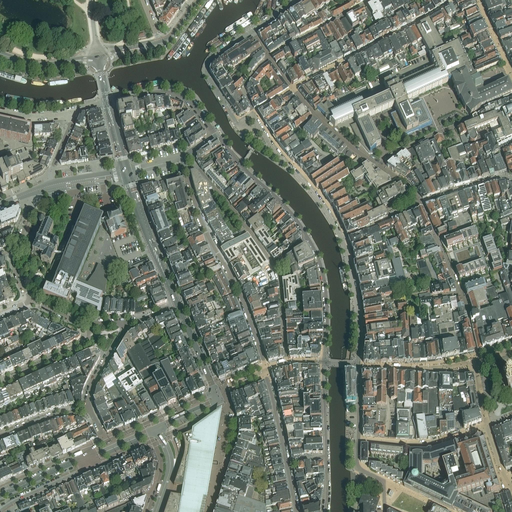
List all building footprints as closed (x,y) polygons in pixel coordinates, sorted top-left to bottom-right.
[(154,8),(155,12),(160,11),(164,9),(164,8),(162,3),(163,2),(164,2),(164,0),(162,0),(163,0),(152,4),(154,8)] [(167,0),(181,9),(185,3),(179,0),(167,0)] [(310,0),(308,1),(315,12),(316,12),(320,9),(314,0),(310,0)] [(325,6),(321,0),(314,0),(320,9),(323,7),(325,6)] [(327,0),(321,0),(325,6),(330,13),(332,18),(337,16),(335,12),(331,6),(328,8),(326,5),(330,3),(327,0)] [(358,0),(350,0),(347,2),(348,4),(350,9),(351,9),(360,3),(358,0)] [(383,14),(384,18),(389,16),(394,13),(387,0),(380,0),(377,2),(383,13),(383,14)] [(395,11),(398,9),(393,0),(389,0),(390,0),(395,11)] [(393,0),(398,9),(403,6),(402,3),(401,1),(397,3),(395,0),(393,0)] [(409,8),(414,5),(413,4),(413,5),(410,0),(404,0),(405,2),(402,3),(403,6),(406,11),(410,9),(409,8)] [(428,0),(422,0),(424,3),(420,6),(424,15),(434,9),(428,0)] [(436,0),(430,0),(430,1),(435,9),(439,6),(436,0)] [(464,0),(456,5),(458,9),(468,4),(466,0),(464,0)] [(482,0),(484,4),(493,0),(504,0),(505,1),(502,3),(504,7),(506,11),(511,9),(509,0),(482,0)] [(504,7),(502,3),(505,1),(504,0),(493,0),(484,4),(486,9),(487,13),(504,7)] [(315,12),(308,1),(299,7),(306,18),(310,16),(315,12)] [(371,3),(372,5),(380,20),(384,18),(383,14),(383,13),(377,2),(376,1),(371,3)] [(461,14),(473,9),(476,8),(473,2),(468,4),(458,9),(460,11),(461,14)] [(344,12),(350,9),(348,4),(335,12),(337,16),(344,12)] [(415,6),(420,18),(424,15),(420,6),(419,4),(415,6)] [(375,22),(380,20),(372,5),(367,7),(373,18),(375,22)] [(414,5),(409,8),(410,9),(411,12),(415,20),(420,18),(415,6),(414,5)] [(452,7),(457,16),(461,14),(460,11),(458,9),(456,5),(452,7)] [(165,13),(164,15),(172,21),(174,18),(178,13),(179,12),(171,6),(165,13)] [(325,10),(322,12),(327,21),(332,18),(330,13),(325,6),(323,7),(325,10)] [(447,8),(452,18),(457,16),(452,7),(452,6),(447,8)] [(306,18),(299,7),(292,12),(300,23),(303,20),(306,18)] [(368,20),(373,18),(367,7),(362,10),(367,18),(368,20)] [(489,18),(506,11),(504,7),(487,13),(489,18)] [(452,18),(447,8),(443,10),(443,11),(447,18),(449,17),(450,19),(452,18)] [(461,14),(457,16),(452,18),(450,19),(454,26),(458,24),(456,20),(463,17),(463,16),(465,15),(466,19),(476,15),(478,14),(476,8),(473,9),(461,14)] [(164,9),(160,11),(155,12),(157,17),(159,22),(164,15),(165,13),(164,9)] [(366,18),(367,18),(362,10),(357,13),(363,23),(366,21),(364,18),(365,17),(366,18)] [(493,26),(495,25),(504,22),(511,19),(511,14),(510,10),(490,18),(493,26)] [(411,22),(415,20),(411,12),(409,13),(407,11),(406,12),(411,22)] [(447,18),(443,11),(439,14),(443,22),(447,28),(450,27),(448,24),(447,24),(446,24),(450,22),(447,18)] [(301,26),(303,29),(300,23),(292,12),(288,15),(294,26),(295,27),(296,27),(297,29),(301,26)] [(311,18),(307,21),(313,29),(322,24),(315,12),(310,16),(311,18)] [(316,12),(315,12),(322,24),(323,23),(327,21),(322,12),(318,14),(316,12)] [(406,12),(401,14),(406,25),(411,22),(406,12)] [(357,13),(352,15),(356,22),(359,21),(361,24),(363,23),(357,13)] [(394,13),(389,16),(396,30),(401,28),(396,16),(394,13)] [(401,28),(406,25),(401,14),(396,16),(401,28)] [(443,22),(439,14),(434,17),(441,31),(444,29),(441,23),(443,22)] [(463,27),(481,19),(479,14),(476,15),(466,19),(465,20),(466,20),(458,24),(454,26),(450,27),(447,28),(443,30),(446,35),(463,27)] [(172,21),(164,15),(159,22),(163,25),(163,26),(162,27),(163,27),(163,28),(163,29),(164,29),(165,29),(166,29),(166,28),(167,28),(172,21)] [(294,26),(288,15),(282,18),(289,29),(294,26)] [(359,26),(356,22),(352,15),(346,18),(346,19),(353,30),(359,26)] [(396,30),(389,16),(384,18),(386,22),(391,32),(396,30)] [(441,31),(434,17),(433,17),(428,20),(433,28),(435,26),(437,29),(436,29),(438,32),(441,31)] [(290,32),(289,29),(282,18),(278,21),(280,26),(285,35),(290,32)] [(353,30),(346,19),(340,22),(347,35),(353,31),(353,30)] [(481,19),(463,27),(465,32),(470,29),(481,24),(483,23),(481,19)] [(313,29),(307,21),(305,22),(303,20),(300,23),(303,29),(298,31),(300,35),(313,29)] [(429,56),(434,68),(404,81),(402,77),(401,76),(400,76),(399,76),(398,76),(383,83),(386,89),(389,96),(372,103),(363,107),(361,101),(336,112),(333,109),(327,104),(323,108),(321,106),(317,109),(316,109),(322,115),(325,117),(325,118),(330,123),(335,127),(337,126),(354,118),(357,124),(351,126),(350,126),(352,128),(355,135),(358,140),(360,143),(361,144),(363,148),(365,151),(368,153),(368,154),(369,154),(370,155),(371,154),(372,154),(373,153),(374,153),(374,152),(374,151),(374,150),(374,149),(376,148),(376,147),(380,145),(370,121),(368,119),(377,115),(383,112),(388,110),(394,107),(395,109),(397,113),(390,116),(400,137),(400,138),(431,124),(431,123),(421,102),(408,108),(407,104),(406,102),(451,81),(454,87),(453,88),(454,90),(456,94),(457,97),(458,100),(460,100),(464,110),(465,110),(470,116),(480,107),(502,98),(503,99),(510,95),(510,94),(511,93),(511,89),(508,80),(496,85),(484,91),(483,91),(481,88),(482,88),(483,87),(482,86),(481,87),(480,86),(482,86),(482,85),(481,84),(480,85),(479,84),(481,83),(480,82),(480,81),(478,82),(478,81),(480,80),(479,79),(478,77),(477,78),(477,77),(476,77),(475,74),(473,75),(473,74),(470,70),(475,68),(473,64),(472,61),(470,62),(468,57),(469,56),(467,56),(467,57),(465,58),(458,42),(444,49),(433,28),(428,20),(415,28),(422,42),(425,47),(421,49),(422,51),(418,54),(419,57),(428,53),(429,55),(429,56)] [(504,22),(495,25),(496,25),(494,26),(497,34),(507,31),(506,29),(511,26),(511,20),(504,23),(504,22)] [(347,37),(339,23),(338,21),(333,24),(342,40),(347,37)] [(286,36),(285,35),(280,26),(279,26),(277,22),(268,28),(275,37),(280,34),(282,38),(286,36)] [(386,35),(391,32),(386,22),(373,29),(379,39),(383,37),(382,36),(386,35)] [(333,24),(327,27),(332,37),(336,43),(342,40),(333,24)] [(368,31),(374,41),(379,39),(373,29),(371,24),(366,27),(368,31)] [(481,25),(481,24),(470,29),(470,30),(469,31),(473,40),(485,35),(487,34),(483,24),(481,25)] [(289,29),(290,32),(294,39),(295,38),(299,36),(294,26),(289,29)] [(500,41),(511,36),(511,26),(506,29),(507,31),(497,34),(500,41)] [(422,42),(415,28),(415,27),(410,30),(418,44),(422,42)] [(274,43),(278,41),(281,39),(277,42),(274,37),(275,37),(268,28),(263,31),(267,37),(269,40),(271,39),(274,43)] [(326,28),(321,31),(326,40),(331,37),(326,28)] [(363,34),(360,29),(354,32),(355,34),(356,34),(357,37),(357,38),(362,48),(369,44),(363,34)] [(404,33),(412,48),(414,47),(414,46),(417,44),(410,30),(404,33)] [(257,35),(261,40),(267,37),(263,31),(257,35)] [(314,35),(315,35),(309,39),(315,50),(321,47),(324,53),(330,50),(320,31),(314,35)] [(370,44),(374,41),(368,31),(363,34),(369,44),(370,44)] [(285,35),(286,36),(289,41),(294,39),(290,32),(285,35)] [(417,54),(414,47),(412,48),(404,33),(400,35),(407,47),(408,47),(409,50),(409,51),(411,56),(417,54)] [(357,51),(362,48),(357,38),(357,37),(356,34),(355,34),(353,36),(354,38),(351,40),(357,51)] [(491,42),(491,41),(487,34),(485,35),(473,40),(471,41),(462,45),(464,50),(463,51),(465,54),(466,53),(467,56),(469,56),(478,52),(479,51),(478,49),(479,49),(479,48),(481,47),(481,46),(485,44),(486,46),(491,43),(491,42)] [(407,47),(400,35),(399,35),(395,37),(404,56),(406,55),(404,49),(407,47)] [(468,35),(463,38),(460,39),(462,45),(471,41),(468,35)] [(281,39),(284,45),(289,41),(286,36),(282,38),(281,39)] [(349,52),(350,54),(355,52),(350,42),(348,40),(347,37),(342,40),(344,39),(345,41),(343,42),(349,52)] [(404,56),(395,37),(391,39),(387,41),(395,58),(397,56),(400,62),(406,59),(404,56)] [(255,54),(261,50),(252,38),(246,42),(255,54)] [(281,39),(278,41),(274,43),(274,44),(272,45),(273,45),(267,49),(270,53),(284,45),(281,39)] [(315,50),(309,39),(302,42),(305,47),(304,47),(308,53),(308,54),(315,50)] [(507,56),(511,54),(511,40),(511,39),(501,43),(507,56)] [(255,54),(246,42),(238,47),(238,48),(235,49),(243,62),(250,57),(255,54)] [(296,46),(297,49),(301,55),(302,57),(305,55),(308,53),(304,47),(305,47),(302,42),(296,46)] [(337,45),(344,57),(344,58),(349,55),(348,52),(349,52),(343,42),(337,45)] [(393,56),(386,42),(381,45),(387,57),(389,56),(390,58),(393,56)] [(331,50),(337,61),(338,60),(343,58),(335,43),(329,46),(331,50)] [(478,49),(479,51),(491,47),(493,46),(491,43),(486,46),(485,44),(481,46),(481,47),(479,48),(479,49),(478,49)] [(295,45),(291,47),(291,48),(289,49),(294,58),(301,55),(297,49),(295,45)] [(387,57),(381,45),(377,47),(379,50),(383,58),(384,61),(386,60),(388,61),(387,57)] [(491,47),(479,51),(478,52),(479,53),(480,55),(481,55),(482,56),(483,56),(485,55),(493,52),(495,51),(493,46),(491,47)] [(379,50),(377,47),(373,49),(378,62),(382,60),(383,63),(384,66),(386,72),(393,69),(392,67),(390,63),(389,60),(388,61),(386,60),(384,61),(383,58),(379,50)] [(232,51),(224,57),(233,69),(243,62),(235,49),(233,51),(232,51)] [(292,57),(287,49),(282,52),(286,60),(292,57)] [(378,62),(373,49),(369,52),(376,68),(377,68),(380,73),(380,75),(386,72),(384,66),(380,67),(379,64),(378,62)] [(250,57),(252,60),(254,59),(262,53),(263,53),(261,50),(255,54),(250,57)] [(312,60),(318,71),(328,65),(337,61),(331,50),(330,50),(324,53),(312,60)] [(364,54),(372,72),(377,70),(376,68),(369,52),(364,54)] [(473,64),(475,68),(498,58),(496,52),(495,52),(493,53),(493,52),(485,55),(483,56),(482,56),(481,55),(480,55),(479,53),(478,52),(469,56),(474,54),(477,63),(473,64)] [(265,56),(262,53),(254,59),(259,64),(264,58),(265,56)] [(284,58),(281,53),(272,58),(276,63),(281,60),(282,62),(285,60),(284,58)] [(359,56),(365,69),(368,67),(368,68),(370,73),(372,72),(364,54),(359,56)] [(303,59),(310,70),(311,72),(312,74),(317,72),(311,61),(309,62),(306,58),(305,55),(302,57),(303,59)] [(353,60),(358,70),(364,67),(365,69),(359,56),(353,60)] [(234,70),(233,69),(224,57),(219,61),(223,67),(226,70),(227,69),(228,71),(231,71),(234,70)] [(498,58),(475,68),(470,70),(473,74),(475,73),(476,73),(501,62),(499,58),(496,59),(499,58),(498,58)] [(259,64),(254,59),(252,60),(253,62),(248,69),(251,72),(257,65),(259,64)] [(311,72),(310,70),(303,59),(298,62),(300,65),(299,66),(305,78),(312,74),(311,72)] [(358,70),(353,60),(347,63),(354,78),(360,75),(358,70)] [(226,70),(223,67),(219,61),(211,67),(210,71),(212,75),(221,68),(220,67),(222,65),(225,70),(226,70)] [(279,67),(279,68),(285,65),(287,68),(288,67),(290,71),(292,70),(289,65),(287,61),(283,63),(282,62),(278,66),(279,67)] [(269,62),(260,69),(251,79),(257,84),(253,87),(255,91),(257,94),(260,99),(264,96),(267,101),(282,92),(288,88),(281,78),(277,72),(269,62)] [(354,78),(347,63),(337,69),(344,83),(354,78)] [(292,70),(297,82),(301,80),(305,78),(299,66),(294,68),(292,64),(289,65),(292,70)] [(214,80),(224,73),(221,68),(212,75),(214,80)] [(224,73),(214,80),(218,85),(228,78),(236,72),(234,70),(231,71),(228,71),(230,73),(226,76),(224,73)] [(292,70),(290,71),(291,72),(286,74),(291,84),(292,84),(293,85),(297,82),(292,70)] [(335,70),(331,73),(337,82),(338,84),(340,83),(341,84),(343,83),(342,81),(341,81),(335,70)] [(0,71),(0,77),(26,85),(28,80),(0,71)] [(337,82),(331,73),(326,75),(332,85),(337,82)] [(334,89),(332,85),(326,75),(322,77),(331,92),(334,90),(334,89)] [(332,96),(331,92),(322,77),(318,79),(330,101),(335,99),(333,96),(332,96)] [(233,85),(228,78),(218,85),(222,93),(232,86),(233,85)] [(313,82),(317,91),(318,92),(319,92),(320,94),(324,93),(326,97),(323,99),(326,103),(330,101),(318,79),(318,80),(317,79),(313,82)] [(157,80),(126,85),(127,91),(158,85),(157,80)] [(242,85),(243,84),(239,80),(233,85),(232,86),(236,92),(238,90),(239,88),(242,85)] [(309,84),(313,92),(314,92),(317,91),(313,82),(309,84)] [(313,92),(309,84),(304,86),(309,94),(313,92)] [(236,92),(232,86),(222,93),(226,99),(231,106),(233,109),(238,104),(244,100),(238,90),(236,92)] [(315,94),(314,92),(313,92),(309,94),(304,86),(298,90),(305,100),(308,103),(314,98),(316,97),(315,94)] [(250,99),(257,94),(255,91),(248,95),(250,99)] [(289,102),(295,98),(291,93),(286,96),(289,101),(289,102)] [(6,94),(5,100),(34,106),(35,100),(6,94)] [(257,94),(250,99),(252,104),(260,99),(257,94)] [(316,97),(314,98),(308,103),(312,107),(320,101),(316,97)] [(153,100),(155,113),(156,114),(161,113),(161,114),(164,113),(165,113),(162,99),(157,100),(153,100)] [(176,128),(175,123),(175,121),(173,121),(170,122),(167,111),(171,111),(170,106),(169,100),(162,99),(165,113),(164,113),(166,119),(166,122),(167,126),(168,131),(175,129),(174,126),(175,125),(176,129),(176,128)] [(263,103),(260,99),(252,104),(254,109),(263,103)] [(281,109),(283,111),(285,110),(289,115),(301,106),(296,99),(289,104),(282,109),(281,109)] [(321,106),(326,103),(323,99),(320,101),(312,107),(315,111),(316,109),(317,109),(321,106)] [(146,112),(147,116),(156,114),(155,113),(152,100),(144,102),(146,112)] [(169,100),(170,106),(171,111),(174,110),(174,109),(177,110),(176,110),(181,112),(183,104),(179,103),(169,100)] [(250,111),(244,100),(238,104),(245,114),(250,111)] [(275,113),(281,109),(282,109),(281,107),(277,101),(270,105),(275,113)] [(507,101),(500,103),(503,109),(506,108),(509,107),(507,101)] [(140,117),(139,115),(144,114),(145,119),(147,121),(148,120),(147,116),(146,112),(145,112),(143,102),(137,103),(139,117),(140,117)] [(125,136),(134,133),(131,119),(139,117),(137,103),(118,107),(118,110),(119,118),(121,118),(121,121),(124,134),(125,134),(125,136)] [(503,109),(500,103),(492,106),(495,112),(503,109)] [(245,114),(238,104),(233,109),(239,117),(245,114)] [(263,120),(275,113),(270,105),(258,113),(263,120)] [(291,123),(292,123),(306,114),(304,112),(305,111),(301,106),(289,115),(289,116),(287,118),(291,123)] [(495,114),(495,112),(492,106),(483,110),(479,113),(482,119),(483,118),(484,119),(495,114)] [(511,115),(511,106),(506,109),(506,108),(503,109),(495,112),(495,114),(496,117),(501,115),(503,119),(510,116),(511,115)] [(284,112),(283,111),(281,109),(275,113),(263,120),(265,124),(284,112)] [(285,110),(283,111),(284,112),(265,124),(269,130),(286,119),(287,118),(289,116),(289,115),(285,110)] [(87,114),(87,115),(86,118),(87,118),(88,119),(87,119),(87,120),(102,116),(101,116),(100,111),(87,114)] [(175,121),(175,123),(184,116),(182,113),(175,118),(176,120),(175,121)] [(184,116),(175,123),(176,128),(178,128),(183,125),(184,127),(195,120),(195,119),(194,119),(191,115),(188,113),(184,116)] [(304,122),(311,118),(307,113),(306,114),(292,123),(296,128),(298,127),(301,132),(303,131),(309,125),(307,123),(305,124),(304,122)] [(75,127),(85,131),(81,129),(82,128),(84,128),(86,118),(87,115),(87,114),(80,115),(75,127)] [(491,124),(498,121),(502,130),(492,134),(493,138),(494,141),(495,143),(496,144),(496,145),(497,146),(498,147),(511,140),(511,138),(511,132),(509,125),(508,124),(507,121),(506,120),(504,121),(503,119),(501,115),(496,117),(495,114),(484,119),(483,118),(482,119),(473,122),(463,126),(466,134),(469,140),(470,141),(470,142),(471,142),(472,142),(473,142),(474,142),(475,142),(475,141),(476,140),(476,139),(476,138),(473,131),(476,129),(491,124)] [(102,116),(87,120),(89,125),(103,122),(102,116)] [(290,124),(286,119),(269,130),(273,136),(275,134),(289,125),(290,124)] [(186,132),(186,133),(189,131),(199,125),(195,120),(184,127),(183,125),(178,128),(179,130),(181,129),(185,130),(186,129),(188,131),(186,132)] [(314,120),(309,125),(303,131),(310,139),(312,138),(314,140),(317,136),(324,129),(322,127),(314,120)] [(0,136),(28,143),(29,140),(29,141),(30,137),(29,137),(30,134),(31,129),(0,121),(0,136)] [(104,125),(103,122),(89,125),(90,128),(90,131),(104,127),(104,125)] [(162,134),(162,135),(165,146),(172,145),(169,133),(168,131),(167,126),(166,122),(163,123),(164,127),(165,131),(166,131),(167,133),(162,134)] [(165,146),(162,135),(157,136),(155,125),(154,125),(152,125),(158,148),(165,146)] [(192,135),(193,137),(196,135),(202,131),(202,130),(199,125),(189,131),(192,135)] [(293,130),(289,125),(275,134),(275,135),(273,136),(276,141),(278,140),(290,132),(293,130)] [(466,134),(463,126),(457,129),(460,136),(464,135),(466,134)] [(50,127),(50,137),(50,140),(53,140),(53,139),(54,139),(58,129),(57,127),(50,127)] [(83,133),(85,131),(75,127),(74,131),(85,136),(86,134),(83,133)] [(104,127),(90,131),(92,139),(106,135),(104,127)] [(34,134),(34,137),(34,138),(41,137),(42,141),(43,141),(42,128),(34,128),(34,129),(34,134)] [(317,136),(323,142),(330,134),(324,129),(317,136)] [(169,133),(172,145),(180,143),(177,131),(169,133)] [(192,135),(189,131),(186,133),(183,135),(186,140),(190,138),(189,137),(192,135)] [(203,132),(202,131),(196,135),(200,140),(206,136),(203,132)] [(150,132),(147,133),(151,148),(151,150),(157,148),(154,137),(151,138),(150,132)] [(294,138),(290,132),(278,140),(276,141),(280,147),(294,138)] [(136,133),(134,133),(125,136),(124,136),(126,140),(125,140),(127,145),(139,142),(136,133)] [(326,146),(334,138),(330,134),(323,142),(322,143),(326,146)] [(108,142),(106,135),(92,139),(87,140),(85,141),(86,143),(93,141),(95,146),(96,146),(108,142)] [(193,137),(190,139),(194,145),(194,144),(200,140),(196,135),(193,137)] [(434,137),(434,139),(436,144),(444,142),(441,135),(434,137)] [(78,144),(81,145),(82,143),(79,142),(80,139),(72,136),(70,140),(78,144)] [(483,137),(485,142),(490,155),(492,158),(493,158),(493,156),(498,154),(495,147),(491,136),(485,138),(485,136),(483,137)] [(280,147),(285,153),(298,144),(294,138),(280,147)] [(338,141),(334,138),(326,146),(331,150),(338,141)] [(417,156),(418,157),(421,165),(422,165),(423,168),(424,167),(425,170),(424,170),(426,174),(421,177),(431,196),(435,194),(442,192),(437,181),(439,180),(437,175),(441,174),(437,165),(444,162),(436,144),(434,139),(427,142),(426,141),(425,141),(418,145),(419,146),(413,149),(408,152),(411,159),(417,156)] [(77,147),(78,144),(70,140),(67,146),(77,149),(78,148),(77,147)] [(148,140),(139,142),(127,145),(130,155),(141,152),(141,149),(144,147),(144,146),(149,144),(148,140)] [(79,147),(77,149),(77,152),(79,163),(88,162),(86,143),(85,141),(83,143),(84,150),(82,151),(82,148),(79,147)] [(208,146),(212,151),(219,146),(216,141),(208,146)] [(342,145),(338,141),(331,150),(335,153),(342,145)] [(97,148),(96,149),(97,154),(111,150),(109,145),(108,142),(96,146),(97,148)] [(486,157),(490,155),(485,142),(479,145),(470,149),(476,165),(481,179),(489,177),(481,156),(479,151),(483,150),(486,157)] [(294,162),(297,160),(312,151),(307,143),(300,148),(290,156),(294,162)] [(300,148),(298,144),(285,153),(288,157),(290,156),(300,148)] [(466,154),(471,167),(476,165),(470,149),(468,144),(463,146),(466,154)] [(346,149),(342,145),(335,153),(339,157),(342,154),(346,149)] [(75,153),(77,152),(77,149),(67,146),(65,152),(67,153),(70,154),(71,154),(75,153)] [(201,151),(205,156),(212,151),(208,146),(201,151)] [(211,155),(213,158),(223,151),(220,147),(219,146),(212,151),(205,156),(201,159),(203,162),(210,157),(209,156),(211,155)] [(455,169),(463,166),(460,157),(456,146),(447,150),(452,162),(455,169)] [(349,151),(346,149),(342,154),(349,160),(353,156),(348,152),(349,151)] [(111,151),(111,150),(97,154),(96,154),(97,160),(113,158),(111,151)] [(313,150),(312,151),(297,160),(297,161),(296,162),(301,169),(302,169),(315,161),(318,159),(313,150)] [(196,162),(196,163),(201,159),(205,156),(201,151),(197,154),(196,155),(196,162)] [(226,157),(223,152),(223,151),(213,158),(215,162),(216,161),(217,163),(226,157)] [(399,155),(396,157),(395,159),(395,158),(387,166),(388,167),(398,162),(402,159),(405,162),(410,158),(407,152),(406,151),(399,156),(399,155)] [(79,163),(77,152),(75,153),(71,154),(73,164),(77,163),(77,164),(79,163)] [(463,166),(470,183),(477,180),(471,167),(466,154),(465,155),(460,157),(463,166)] [(483,155),(481,156),(489,177),(494,176),(489,163),(487,164),(483,155)] [(218,172),(220,171),(231,163),(226,157),(217,163),(215,164),(219,170),(216,172),(217,174),(218,173),(218,172)] [(492,159),(493,162),(498,175),(506,172),(503,164),(500,159),(499,157),(492,159)] [(49,164),(39,161),(34,159),(34,163),(40,165),(40,166),(47,168),(49,164)] [(196,163),(200,168),(205,164),(203,162),(201,159),(196,163)] [(339,164),(335,160),(335,159),(325,167),(309,178),(316,188),(318,187),(323,193),(337,184),(348,176),(340,163),(339,164)] [(202,170),(203,172),(213,165),(213,164),(210,160),(205,164),(200,168),(202,170)] [(34,165),(34,164),(33,161),(32,162),(33,163),(27,165),(21,167),(19,163),(16,164),(24,183),(25,183),(25,182),(38,176),(39,176),(40,175),(41,175),(42,174),(42,173),(43,173),(43,172),(44,171),(45,170),(45,169),(45,168),(47,169),(34,165)] [(316,163),(315,161),(302,169),(305,173),(320,164),(318,163),(316,163)] [(398,162),(388,167),(394,172),(400,167),(398,165),(399,164),(398,162)] [(443,179),(448,189),(453,187),(445,165),(444,162),(437,165),(441,174),(443,179)] [(445,165),(453,187),(454,187),(461,185),(470,183),(463,166),(455,169),(452,162),(450,163),(445,165)] [(494,176),(498,175),(493,162),(489,163),(494,176)] [(231,163),(220,171),(218,172),(218,173),(220,175),(223,172),(225,175),(236,168),(231,163)] [(322,163),(320,164),(305,173),(309,178),(325,167),(322,163)] [(388,177),(378,170),(374,173),(373,171),(374,170),(373,168),(373,167),(368,163),(359,169),(358,166),(351,171),(352,173),(350,175),(355,183),(366,177),(367,178),(365,179),(369,187),(372,185),(375,191),(391,183),(388,177)] [(394,172),(405,179),(409,174),(407,172),(411,168),(408,163),(403,168),(401,166),(400,167),(394,172)] [(7,168),(6,168),(11,181),(16,178),(19,185),(21,185),(13,165),(13,164),(6,167),(7,168)] [(477,180),(481,179),(476,165),(471,167),(477,180)] [(11,181),(6,168),(5,169),(4,167),(0,168),(0,171),(5,183),(11,181)] [(209,179),(214,184),(221,179),(217,174),(212,167),(204,172),(209,179)] [(240,172),(236,169),(225,177),(228,181),(240,172)] [(213,191),(196,172),(196,171),(195,171),(190,172),(195,193),(208,192),(212,190),(212,191),(213,191)] [(431,196),(421,177),(418,171),(414,173),(416,178),(419,182),(421,186),(424,191),(427,197),(431,196)] [(409,174),(405,179),(410,183),(415,179),(413,176),(415,175),(416,178),(414,173),(413,172),(412,173),(412,172),(410,174),(409,174)] [(230,182),(225,187),(229,191),(233,187),(245,177),(244,176),(240,173),(236,177),(231,182),(230,182)] [(178,204),(175,204),(177,212),(190,208),(183,184),(184,184),(182,176),(176,178),(166,181),(168,186),(169,191),(170,193),(175,192),(178,202),(177,202),(178,204)] [(249,181),(245,177),(233,187),(237,191),(249,181)] [(415,179),(410,183),(413,187),(419,182),(416,178),(415,179)] [(219,189),(224,196),(229,192),(224,186),(226,184),(221,179),(214,184),(218,190),(219,189)] [(437,181),(442,192),(448,189),(443,179),(439,180),(437,181)] [(166,181),(160,183),(163,193),(169,191),(168,186),(166,181)] [(241,197),(245,193),(253,185),(249,181),(237,191),(237,192),(239,190),(242,193),(240,196),(241,197)] [(160,188),(160,186),(159,183),(152,185),(156,195),(156,194),(155,191),(158,190),(158,191),(160,190),(159,188),(160,188)] [(506,195),(508,194),(504,183),(503,183),(497,184),(498,189),(501,200),(506,195)] [(323,193),(326,198),(340,190),(337,184),(323,193)] [(497,189),(496,184),(494,184),(494,185),(490,185),(491,190),(492,196),(497,215),(501,214),(501,211),(498,200),(501,200),(498,189),(497,189)] [(156,195),(152,185),(150,185),(141,188),(140,189),(144,200),(156,195)] [(253,185),(245,193),(246,195),(248,193),(250,195),(258,188),(253,185)] [(395,185),(388,189),(393,200),(398,198),(398,200),(401,198),(401,200),(406,197),(405,195),(406,194),(408,192),(404,188),(402,189),(400,185),(396,187),(395,185)] [(490,190),(489,186),(489,185),(484,187),(483,187),(486,197),(486,198),(492,196),(491,190),(490,190)] [(237,191),(233,187),(229,191),(234,196),(229,201),(232,205),(241,197),(240,196),(237,192),(237,191)] [(478,194),(477,194),(483,216),(491,214),(489,204),(488,204),(487,202),(485,202),(484,198),(486,197),(483,187),(477,189),(478,194)] [(246,201),(248,203),(252,200),(253,201),(254,199),(255,200),(262,192),(258,189),(249,198),(246,201)] [(331,206),(334,204),(346,197),(341,189),(340,190),(326,198),(327,199),(328,200),(331,206)] [(388,189),(383,191),(376,195),(378,200),(375,201),(377,206),(378,206),(380,210),(384,208),(384,207),(384,206),(389,204),(388,203),(393,200),(388,189)] [(477,194),(476,189),(473,190),(470,191),(471,196),(477,217),(478,219),(484,217),(483,216),(477,194)] [(229,191),(229,192),(224,196),(229,201),(234,196),(229,191)] [(463,193),(465,198),(468,209),(469,210),(471,217),(472,219),(477,217),(471,196),(469,191),(463,193)] [(199,204),(205,217),(217,212),(211,199),(208,192),(195,193),(199,204)] [(254,199),(253,201),(252,201),(256,205),(254,207),(254,208),(266,195),(262,192),(255,200),(254,199)] [(243,199),(246,195),(245,193),(241,197),(232,205),(236,210),(242,204),(245,202),(243,199)] [(464,198),(463,193),(458,195),(463,211),(469,210),(468,209),(465,198),(464,198)] [(157,206),(161,205),(168,203),(167,200),(162,202),(162,200),(158,201),(156,195),(144,200),(147,209),(157,206)] [(266,195),(254,208),(258,213),(272,201),(266,195)] [(463,212),(456,195),(451,197),(457,214),(463,212)] [(501,211),(511,204),(511,198),(508,201),(506,195),(501,200),(498,200),(501,211)] [(336,211),(351,203),(348,196),(346,197),(334,204),(334,205),(332,206),(335,211),(336,211)] [(457,214),(451,197),(450,198),(445,199),(447,204),(446,204),(452,219),(458,217),(457,214)] [(339,217),(341,216),(360,207),(357,202),(359,202),(358,199),(351,203),(336,211),(339,217)] [(452,219),(446,204),(445,200),(438,202),(440,207),(445,218),(444,218),(447,224),(453,222),(452,219)] [(273,202),(266,208),(272,216),(280,209),(273,202)] [(440,207),(438,202),(432,204),(440,220),(444,218),(445,218),(440,207)] [(368,203),(360,207),(341,216),(342,217),(339,218),(343,225),(343,226),(350,222),(362,217),(361,216),(366,213),(367,214),(372,212),(368,203)] [(247,210),(242,204),(236,210),(240,215),(247,210)] [(440,220),(432,204),(425,206),(430,217),(429,217),(432,222),(432,224),(440,221),(440,220)] [(499,222),(511,215),(511,204),(501,211),(501,214),(497,215),(499,222)] [(163,211),(161,205),(157,206),(148,210),(150,218),(162,213),(164,212),(172,209),(171,208),(163,211)] [(254,217),(258,213),(254,208),(254,207),(252,205),(248,208),(254,217)] [(266,208),(266,209),(258,215),(265,223),(267,220),(272,216),(266,208)] [(387,216),(384,208),(380,210),(366,216),(370,224),(387,216)] [(424,229),(430,226),(422,208),(416,211),(424,229)] [(18,209),(8,213),(13,224),(16,223),(21,212),(20,210),(18,209)] [(104,300),(107,284),(107,278),(109,274),(96,269),(95,273),(87,283),(77,279),(92,244),(100,223),(106,226),(111,238),(114,237),(114,236),(125,233),(125,232),(126,232),(123,223),(122,220),(122,219),(120,214),(120,213),(119,214),(114,216),(114,215),(113,215),(113,216),(104,219),(104,220),(102,221),(91,217),(92,214),(89,213),(90,211),(84,209),(71,241),(73,241),(72,244),(70,244),(72,245),(69,251),(67,250),(67,251),(69,252),(66,258),(64,257),(64,258),(66,258),(63,265),(57,263),(54,261),(46,280),(48,281),(43,295),(67,304),(68,302),(71,294),(78,297),(73,307),(86,313),(95,314),(96,310),(98,311),(97,314),(100,315),(103,301),(100,301),(101,298),(104,299),(103,300),(104,300)] [(272,219),(274,221),(284,213),(280,209),(272,216),(267,220),(269,222),(272,220),(271,219),(272,219)] [(420,231),(424,229),(416,211),(411,212),(417,225),(416,223),(418,222),(419,225),(417,226),(420,231)] [(221,219),(217,212),(205,217),(212,229),(217,226),(218,225),(219,225),(219,224),(220,224),(220,223),(221,222),(221,221),(221,220),(220,220),(221,219)] [(414,226),(417,225),(411,212),(406,214),(411,225),(412,227),(415,232),(416,231),(414,226)] [(2,215),(7,227),(13,224),(8,213),(2,215)] [(163,215),(162,213),(150,218),(154,228),(166,223),(165,220),(166,220),(165,214),(163,215)] [(246,222),(250,218),(245,213),(241,216),(246,222)] [(272,223),(275,227),(276,227),(276,226),(287,217),(284,213),(274,221),(272,223)] [(182,230),(195,226),(194,220),(191,220),(192,223),(183,226),(179,214),(177,214),(182,230)] [(402,216),(403,219),(407,227),(411,225),(406,214),(402,216)] [(265,223),(258,215),(258,216),(247,224),(254,234),(266,226),(267,225),(265,223)] [(511,223),(510,226),(511,225),(511,215),(499,222),(501,226),(511,223)] [(366,216),(362,217),(350,222),(354,232),(370,224),(366,216)] [(410,228),(412,227),(411,225),(407,227),(403,219),(402,219),(401,216),(397,218),(406,237),(408,235),(407,233),(411,231),(410,228)] [(276,227),(279,231),(291,222),(287,217),(276,226),(276,227),(275,227),(275,228),(276,227)] [(408,240),(406,237),(397,218),(394,219),(391,221),(395,229),(393,229),(397,237),(396,238),(398,244),(401,243),(402,245),(402,246),(409,244),(408,242),(411,241),(410,239),(408,240)] [(228,245),(229,246),(230,245),(230,244),(229,243),(234,240),(232,238),(227,231),(228,231),(228,230),(228,229),(227,229),(226,229),(223,224),(221,219),(220,220),(221,220),(221,221),(221,222),(220,223),(220,224),(219,224),(219,225),(218,225),(217,226),(228,244),(228,245)] [(57,252),(56,252),(58,245),(53,243),(53,241),(51,240),(49,241),(47,241),(53,226),(45,222),(44,222),(44,221),(43,221),(43,220),(42,220),(41,220),(40,220),(40,221),(39,221),(39,222),(39,223),(39,224),(39,225),(40,225),(40,226),(41,226),(42,226),(43,226),(43,225),(32,252),(33,252),(32,254),(42,258),(42,259),(41,261),(50,265),(55,254),(56,254),(57,254),(57,253),(57,252)] [(381,234),(393,229),(395,229),(391,221),(377,227),(380,233),(381,234)] [(436,232),(437,231),(444,228),(442,226),(440,221),(432,224),(436,232)] [(154,228),(158,236),(169,232),(168,228),(173,226),(171,222),(166,224),(166,223),(154,228)] [(295,228),(294,227),(294,226),(291,222),(279,231),(279,232),(277,234),(279,237),(281,235),(282,235),(283,237),(295,228)] [(350,222),(343,226),(347,235),(354,232),(350,222)] [(447,223),(442,225),(442,226),(444,228),(443,229),(443,228),(436,232),(438,237),(446,233),(444,230),(447,229),(448,232),(456,229),(454,224),(447,227),(447,226),(447,223)] [(188,234),(198,230),(196,225),(195,226),(182,230),(183,232),(187,231),(188,234)] [(228,244),(217,226),(212,229),(212,230),(221,245),(222,248),(228,244)] [(257,238),(260,242),(268,236),(265,233),(269,231),(266,226),(254,234),(257,238)] [(422,237),(424,236),(432,231),(430,226),(424,229),(420,231),(422,236),(422,237)] [(369,238),(380,233),(377,227),(366,231),(369,238)] [(4,241),(9,238),(10,237),(12,233),(12,232),(12,231),(13,231),(13,230),(12,228),(3,232),(4,234),(0,235),(0,237),(2,237),(4,241)] [(298,233),(295,228),(283,237),(286,242),(298,233)] [(190,239),(200,235),(198,230),(188,234),(185,236),(186,239),(187,238),(187,237),(188,236),(190,239)] [(350,244),(352,247),(365,241),(364,240),(369,238),(366,231),(348,239),(350,244)] [(474,231),(469,232),(472,242),(478,240),(474,231)] [(158,236),(161,245),(173,241),(169,232),(158,236)] [(469,232),(464,234),(468,243),(472,242),(469,232)] [(287,242),(291,246),(296,242),(301,238),(298,233),(287,242)] [(352,247),(354,254),(369,248),(379,245),(382,243),(378,235),(380,234),(381,234),(380,233),(369,238),(364,240),(365,241),(352,247)] [(224,256),(226,260),(229,265),(238,260),(239,261),(242,259),(245,265),(250,276),(269,264),(266,260),(263,256),(260,252),(258,249),(257,247),(254,243),(251,239),(248,234),(244,236),(240,239),(230,245),(227,247),(221,251),(224,256)] [(464,234),(459,236),(463,245),(468,243),(464,234)] [(200,235),(190,239),(187,240),(192,249),(195,248),(196,247),(205,243),(200,235)] [(430,235),(424,238),(424,236),(422,237),(422,236),(418,238),(422,251),(428,249),(435,246),(430,235)] [(268,236),(260,242),(262,245),(263,245),(265,249),(270,246),(273,244),(268,236)] [(459,236),(454,238),(458,247),(463,245),(459,236)] [(0,242),(3,249),(6,247),(10,239),(9,238),(4,241),(0,242)] [(356,262),(354,263),(355,270),(387,261),(385,255),(389,253),(392,261),(394,271),(402,269),(399,258),(395,260),(391,248),(401,245),(402,245),(401,243),(398,244),(396,238),(382,243),(379,245),(381,252),(372,256),(356,262)] [(454,238),(449,240),(453,249),(458,247),(454,238)] [(490,239),(481,243),(483,248),(492,245),(490,239)] [(161,245),(165,254),(177,249),(175,245),(178,244),(176,240),(173,241),(161,245)] [(449,240),(444,241),(447,251),(453,249),(449,240)] [(192,249),(192,250),(196,259),(210,253),(205,245),(205,243),(196,247),(195,248),(192,249)] [(165,254),(168,261),(179,256),(178,253),(185,250),(183,247),(187,245),(186,244),(179,247),(180,248),(177,249),(165,254)] [(305,245),(296,251),(293,253),(289,257),(285,260),(290,269),(291,272),(293,276),(297,275),(297,277),(298,277),(299,279),(301,279),(300,276),(300,274),(299,274),(298,269),(303,267),(314,263),(314,262),(311,256),(306,247),(305,245)] [(492,245),(483,248),(485,253),(494,250),(492,245)] [(433,255),(440,253),(438,247),(420,253),(421,259),(433,255)] [(275,252),(279,257),(281,255),(282,254),(282,253),(283,252),(280,248),(275,252)] [(353,254),(356,262),(372,256),(369,248),(354,254),(353,254)] [(494,250),(485,253),(487,258),(488,258),(488,257),(496,255),(496,254),(494,250)] [(187,253),(183,255),(187,263),(190,262),(193,261),(189,252),(187,253)] [(270,255),(274,261),(277,258),(279,257),(275,252),(275,253),(274,252),(270,255)] [(213,257),(210,253),(196,259),(197,261),(200,259),(203,262),(199,264),(213,257)] [(434,268),(434,267),(445,264),(441,253),(433,256),(435,260),(433,261),(434,263),(436,262),(437,265),(433,266),(434,268)] [(488,257),(488,258),(490,262),(498,260),(499,259),(497,254),(496,254),(496,255),(488,257)] [(168,261),(171,269),(177,267),(183,265),(182,262),(183,262),(181,257),(180,258),(179,256),(168,261)] [(213,257),(199,264),(200,266),(204,264),(205,266),(216,262),(213,257)] [(148,259),(135,264),(138,271),(139,271),(151,265),(150,264),(151,264),(148,259)] [(239,261),(230,266),(233,271),(241,265),(242,267),(245,265),(242,260),(242,259),(239,261)] [(498,260),(490,262),(492,267),(499,265),(501,264),(499,259),(498,260)] [(424,260),(417,261),(420,271),(428,269),(424,260)] [(358,277),(358,280),(387,273),(390,272),(387,262),(387,261),(355,270),(357,277),(358,277)] [(482,261),(476,263),(480,272),(485,271),(482,261)] [(181,265),(177,267),(171,269),(175,278),(187,273),(184,268),(188,266),(189,265),(190,264),(190,262),(187,263),(183,265),(181,265)] [(204,273),(209,271),(218,266),(216,262),(205,266),(205,267),(202,268),(204,273)] [(300,276),(305,274),(306,274),(316,270),(316,269),(314,263),(303,267),(298,269),(299,274),(300,274),(300,276)] [(476,263),(471,265),(475,274),(480,272),(476,263)] [(131,265),(126,268),(129,275),(130,274),(137,271),(138,271),(135,264),(132,266),(131,265)] [(130,275),(126,276),(129,283),(132,282),(132,283),(155,274),(151,265),(151,266),(151,265),(139,271),(141,277),(140,277),(137,271),(130,274),(130,275)] [(250,277),(250,276),(245,265),(242,267),(241,265),(233,271),(239,283),(250,277)] [(471,265),(466,267),(470,276),(475,274),(471,265)] [(492,267),(490,268),(492,273),(501,270),(499,265),(492,267)] [(221,271),(218,266),(209,271),(211,275),(216,273),(221,271)] [(466,267),(461,269),(465,278),(470,276),(466,267)] [(404,276),(402,269),(394,271),(395,274),(396,278),(404,276)] [(428,269),(420,271),(422,280),(428,279),(429,281),(432,280),(428,269)] [(461,269),(456,271),(460,280),(465,278),(461,269)] [(318,278),(316,270),(306,274),(305,274),(306,278),(302,279),(302,281),(306,280),(318,278)] [(506,276),(504,270),(499,271),(498,271),(504,289),(510,287),(506,276)] [(365,286),(387,280),(396,278),(395,274),(388,276),(387,273),(358,280),(360,287),(365,286)] [(437,277),(444,282),(451,279),(449,273),(439,276),(437,277)] [(134,290),(142,287),(157,279),(155,274),(132,283),(132,284),(134,290)] [(176,278),(175,279),(178,285),(191,279),(188,274),(176,279),(176,278)] [(283,280),(282,280),(283,287),(284,302),(286,302),(286,304),(295,303),(295,298),(294,298),(293,290),(300,289),(300,288),(297,277),(297,275),(293,276),(293,277),(290,278),(290,277),(283,280)] [(181,290),(183,296),(211,284),(206,276),(203,277),(205,280),(193,285),(181,290)] [(239,283),(241,288),(254,281),(251,276),(250,277),(239,283)] [(360,288),(361,295),(391,288),(406,284),(404,276),(396,278),(387,280),(387,281),(375,284),(376,289),(372,290),(371,285),(364,287),(360,288)] [(307,288),(309,288),(319,287),(318,278),(306,280),(307,288)] [(157,279),(142,287),(139,288),(141,291),(147,288),(149,292),(160,287),(159,283),(158,281),(157,281),(157,280),(157,279)] [(191,279),(178,285),(181,290),(193,285),(191,279)] [(454,285),(453,285),(454,284),(451,279),(444,282),(440,282),(442,287),(446,286),(447,287),(448,287),(451,292),(455,291),(455,290),(455,289),(455,288),(454,286),(454,285)] [(487,284),(486,280),(467,286),(463,287),(466,297),(468,296),(487,291),(486,284),(487,284)] [(244,294),(257,288),(258,288),(256,285),(252,286),(250,284),(254,282),(254,281),(241,288),(244,294)] [(276,283),(270,285),(271,291),(277,289),(279,288),(278,282),(276,283)] [(435,283),(436,285),(438,294),(443,293),(442,287),(440,282),(435,283)] [(214,292),(211,284),(183,296),(186,303),(195,299),(198,298),(202,297),(202,295),(205,294),(204,291),(207,289),(209,294),(214,292)] [(0,294),(0,295),(9,291),(7,286),(7,285),(0,288),(0,294)] [(267,300),(277,297),(277,291),(272,292),(271,291),(270,285),(258,291),(261,296),(264,303),(267,302),(267,300)] [(161,287),(160,287),(149,292),(152,299),(163,294),(161,287)] [(511,291),(511,288),(510,287),(504,289),(506,294),(498,296),(500,302),(504,313),(507,322),(511,335),(511,291)] [(261,296),(258,291),(257,288),(244,294),(247,301),(261,296)] [(310,295),(315,294),(320,293),(319,288),(309,289),(310,292),(307,293),(306,291),(303,292),(303,294),(303,296),(310,295)] [(361,295),(363,302),(365,302),(380,298),(392,296),(391,288),(361,295)] [(487,291),(468,296),(473,314),(477,313),(475,307),(477,306),(487,303),(487,301),(497,298),(499,302),(497,302),(497,303),(500,302),(498,296),(495,288),(487,291)] [(9,291),(0,295),(14,299),(14,298),(10,291),(9,291)] [(137,303),(146,299),(144,294),(135,298),(137,303)] [(163,294),(152,299),(151,300),(152,303),(150,304),(152,309),(166,303),(167,302),(165,298),(164,295),(163,294)] [(420,304),(431,303),(430,294),(419,296),(420,299),(420,304)] [(5,304),(13,301),(14,299),(0,295),(5,304)] [(186,304),(190,312),(205,305),(205,304),(208,302),(208,304),(214,301),(212,297),(205,300),(204,296),(202,297),(198,298),(199,300),(195,301),(195,300),(186,304)] [(250,308),(264,303),(261,296),(247,301),(250,308)] [(320,296),(315,296),(302,297),(303,310),(303,315),(308,315),(322,314),(321,308),(321,302),(320,296)] [(265,309),(267,309),(278,306),(277,297),(267,300),(267,302),(264,303),(265,309)] [(105,300),(102,315),(109,316),(111,301),(111,298),(109,298),(109,301),(105,300)] [(380,306),(384,305),(386,311),(391,310),(390,305),(392,304),(393,303),(393,298),(385,300),(385,299),(380,299),(380,298),(365,302),(365,303),(362,303),(364,309),(366,309),(380,306)] [(458,309),(457,304),(456,299),(450,300),(453,314),(458,313),(458,309)] [(454,324),(453,314),(450,300),(449,300),(440,301),(444,320),(445,326),(454,324)] [(115,316),(117,301),(111,301),(109,316),(115,316)] [(364,317),(391,312),(406,309),(404,301),(397,303),(398,309),(391,310),(386,311),(384,305),(385,310),(381,311),(380,306),(366,309),(364,310),(364,317)] [(435,321),(435,322),(444,320),(440,301),(432,302),(435,317),(435,321)] [(139,305),(135,307),(135,303),(135,302),(129,302),(128,316),(134,315),(137,314),(138,314),(143,313),(140,308),(139,305)] [(477,306),(475,307),(477,313),(478,318),(474,319),(474,320),(476,328),(478,333),(482,349),(490,347),(486,332),(490,331),(490,330),(492,329),(498,328),(497,325),(498,325),(497,319),(502,318),(504,324),(507,322),(504,313),(500,302),(497,303),(497,302),(491,304),(492,308),(479,312),(477,306)] [(265,309),(264,303),(250,308),(252,313),(265,309)] [(190,312),(193,321),(194,320),(207,314),(207,315),(210,314),(208,309),(207,309),(205,305),(190,312)] [(204,317),(194,321),(196,326),(214,319),(223,315),(225,315),(222,309),(215,312),(217,316),(213,318),(212,315),(207,317),(208,319),(205,320),(204,317)] [(252,313),(254,319),(266,316),(265,315),(267,314),(265,309),(252,313)] [(303,319),(303,315),(303,310),(296,311),(287,312),(285,312),(285,319),(292,319),(303,319)] [(387,320),(392,319),(391,312),(364,317),(364,324),(367,324),(380,321),(387,320)] [(242,318),(243,318),(241,313),(236,315),(230,316),(226,318),(228,323),(242,318)] [(266,315),(267,318),(267,322),(279,319),(279,313),(266,315)] [(436,325),(440,354),(443,354),(444,358),(444,359),(459,355),(455,332),(458,331),(462,331),(461,325),(460,320),(459,314),(458,313),(453,314),(454,324),(445,326),(444,320),(435,322),(436,325)] [(171,314),(167,315),(170,322),(175,320),(172,315),(171,314)] [(29,331),(27,327),(22,315),(15,318),(22,334),(23,334),(23,332),(26,331),(29,337),(31,336),(29,331)] [(303,325),(303,328),(322,329),(322,322),(312,323),(309,323),(309,320),(308,316),(308,315),(303,315),(303,319),(303,325)] [(419,362),(419,359),(416,328),(415,315),(409,315),(410,332),(412,360),(412,362),(419,362)] [(423,325),(423,327),(425,342),(433,341),(432,326),(431,324),(431,321),(435,321),(435,317),(434,317),(433,315),(428,316),(429,324),(423,325)] [(30,326),(27,327),(29,331),(31,336),(34,335),(33,333),(31,334),(30,331),(34,329),(35,330),(41,320),(36,316),(30,326)] [(401,333),(410,332),(409,332),(408,316),(403,316),(400,317),(401,326),(401,333)] [(156,320),(152,322),(155,329),(159,327),(165,324),(162,317),(156,320)] [(15,318),(8,321),(14,333),(18,331),(20,335),(22,334),(15,318)] [(225,321),(224,318),(223,318),(224,322),(216,325),(198,332),(200,337),(219,329),(224,327),(227,326),(227,324),(226,324),(225,324),(226,323),(225,321)] [(511,335),(507,322),(504,324),(502,318),(497,319),(498,325),(501,324),(502,329),(504,329),(508,341),(511,339),(511,335)] [(196,326),(198,332),(216,325),(214,319),(196,326)] [(228,325),(230,329),(245,324),(243,319),(236,322),(228,325)] [(256,327),(264,325),(265,329),(267,330),(268,331),(270,330),(280,327),(279,319),(267,322),(264,323),(264,325),(256,327)] [(38,338),(47,323),(41,320),(35,330),(33,333),(34,335),(38,338)] [(175,320),(170,322),(165,324),(159,327),(161,330),(164,328),(166,332),(178,327),(175,320)] [(386,320),(380,321),(364,324),(365,329),(387,326),(386,320)] [(14,333),(8,321),(2,324),(12,345),(20,342),(17,337),(13,339),(11,334),(14,333)] [(155,329),(152,322),(145,325),(149,331),(155,329)] [(44,335),(46,335),(52,326),(47,323),(38,338),(40,341),(41,339),(42,339),(44,335)] [(461,325),(462,331),(463,334),(470,333),(468,323),(461,325)] [(2,324),(0,324),(0,337),(3,344),(2,344),(4,348),(12,345),(2,324)] [(230,329),(234,338),(236,337),(248,332),(245,324),(230,329)] [(497,325),(498,328),(503,342),(508,341),(504,329),(502,329),(501,324),(498,325),(497,325)] [(432,326),(433,341),(436,360),(441,359),(440,354),(436,325),(432,326)] [(51,336),(64,330),(52,326),(46,335),(49,337),(51,336)] [(144,327),(142,326),(138,328),(142,335),(147,332),(144,327)] [(232,337),(227,326),(224,327),(226,333),(225,334),(226,336),(220,338),(220,339),(216,340),(215,338),(213,338),(203,343),(205,348),(232,337)] [(401,326),(365,331),(366,337),(401,333),(401,326)] [(180,332),(178,327),(166,332),(168,338),(180,332)] [(270,330),(272,337),(281,336),(280,327),(270,330)] [(427,361),(425,342),(423,327),(416,328),(419,359),(420,362),(426,362),(427,362),(427,361)] [(142,335),(138,328),(134,331),(138,338),(142,335)] [(497,344),(503,342),(498,328),(492,329),(497,344)] [(200,337),(203,343),(213,338),(212,336),(220,333),(219,329),(200,337)] [(490,331),(486,332),(490,347),(497,344),(492,329),(490,330),(490,331)] [(270,330),(268,331),(259,333),(261,339),(272,337),(270,330)] [(58,334),(59,335),(63,334),(63,336),(60,337),(64,346),(70,343),(68,337),(65,331),(58,334)] [(137,338),(138,338),(134,331),(133,331),(128,335),(133,344),(137,342),(138,344),(140,343),(138,341),(137,338)] [(462,331),(458,331),(463,354),(467,353),(463,334),(462,331)] [(174,342),(182,338),(180,332),(168,338),(171,343),(174,342)] [(248,332),(236,337),(238,342),(250,337),(248,332)] [(401,334),(404,362),(404,363),(412,362),(412,360),(410,332),(401,333),(401,334)] [(470,333),(463,334),(467,353),(474,352),(474,351),(470,333)] [(477,351),(482,349),(478,333),(474,334),(476,344),(477,346),(477,347),(477,351)] [(52,337),(58,349),(64,346),(60,337),(55,340),(54,338),(59,335),(58,334),(52,337)] [(168,344),(157,334),(155,335),(149,339),(146,341),(154,354),(168,344)] [(395,341),(395,344),(396,344),(398,361),(400,361),(400,360),(402,360),(402,362),(403,362),(404,362),(401,334),(396,335),(396,340),(395,341)] [(139,375),(152,367),(139,345),(135,348),(133,344),(128,335),(127,336),(128,336),(125,340),(123,344),(123,343),(122,344),(123,345),(122,345),(127,354),(136,370),(139,375)] [(321,342),(322,335),(308,336),(308,335),(301,335),(301,340),(301,345),(307,345),(307,343),(321,342)] [(33,346),(38,358),(45,355),(39,343),(36,344),(34,339),(37,338),(34,336),(29,338),(33,346)] [(276,350),(278,359),(283,358),(281,336),(272,337),(273,341),(274,341),(274,347),(272,347),(273,350),(276,350)] [(287,337),(288,350),(289,350),(298,350),(298,349),(300,349),(300,345),(300,343),(300,337),(299,337),(294,337),(294,336),(287,337)] [(51,341),(47,343),(51,352),(58,349),(52,337),(49,338),(51,341)] [(207,353),(224,346),(230,344),(229,342),(231,341),(230,340),(233,340),(232,337),(205,348),(207,353)] [(249,367),(245,358),(243,353),(243,352),(242,350),(241,347),(238,342),(236,337),(234,338),(235,340),(231,342),(243,370),(249,367)] [(238,342),(241,347),(251,343),(250,337),(238,342)] [(383,337),(377,337),(378,344),(379,362),(386,362),(385,345),(386,345),(386,344),(385,341),(384,341),(383,337)] [(389,344),(386,344),(386,345),(385,345),(386,362),(392,362),(390,344),(391,344),(391,343),(393,343),(393,342),(393,337),(387,337),(388,342),(389,343),(389,344)] [(187,349),(182,338),(174,342),(176,347),(175,347),(176,348),(173,349),(175,354),(178,353),(187,349)] [(39,343),(45,355),(51,352),(47,343),(44,344),(43,341),(39,343)] [(154,354),(146,341),(139,345),(152,367),(153,367),(156,365),(160,365),(159,362),(154,354)] [(229,352),(228,352),(237,372),(243,370),(231,342),(231,341),(229,342),(230,344),(224,346),(226,351),(228,351),(229,351),(229,352)] [(274,341),(273,341),(262,343),(265,352),(273,350),(272,347),(274,347),(274,341)] [(425,342),(427,361),(427,362),(427,361),(436,360),(433,341),(425,342)] [(241,347),(242,350),(243,352),(253,349),(251,343),(252,343),(251,343),(241,347)] [(308,349),(308,353),(310,353),(310,358),(318,358),(320,356),(320,355),(320,350),(321,343),(311,344),(311,347),(308,347),(308,349)] [(127,354),(122,345),(116,354),(117,354),(121,363),(124,361),(123,359),(126,358),(125,355),(127,354)] [(289,354),(292,354),(299,354),(299,358),(305,358),(305,353),(308,353),(308,349),(308,347),(308,345),(307,345),(301,345),(300,345),(300,349),(298,349),(298,350),(289,350),(288,350),(289,354)] [(26,347),(32,361),(38,358),(33,346),(27,349),(26,347)] [(207,353),(210,359),(216,357),(216,356),(228,351),(226,351),(224,346),(207,353)] [(19,350),(25,364),(32,361),(26,347),(23,349),(25,353),(21,355),(19,350)] [(170,364),(190,356),(187,349),(178,353),(179,357),(172,360),(171,358),(171,356),(167,358),(170,364)] [(253,349),(243,353),(245,358),(249,367),(258,363),(253,349)] [(19,367),(25,364),(19,350),(16,351),(18,356),(15,357),(13,353),(19,367)] [(97,351),(96,350),(95,350),(93,350),(88,352),(89,354),(89,355),(92,362),(95,368),(99,359),(100,356),(99,354),(98,353),(97,351)] [(265,352),(266,357),(268,363),(277,360),(278,360),(278,359),(276,350),(273,350),(265,352)] [(86,365),(92,362),(89,355),(89,354),(88,352),(82,355),(86,365)] [(231,375),(237,372),(228,352),(222,355),(225,360),(226,364),(231,375)] [(8,357),(7,358),(13,370),(19,367),(13,353),(11,354),(12,357),(8,358),(8,357)] [(116,354),(112,360),(122,378),(128,374),(121,363),(117,354),(116,354)] [(86,365),(82,355),(76,358),(80,367),(86,365)] [(225,377),(231,375),(226,364),(225,360),(222,355),(217,357),(219,363),(225,360),(226,364),(220,366),(220,365),(219,365),(222,371),(225,377)] [(193,362),(190,356),(170,364),(172,371),(176,369),(175,366),(175,365),(177,369),(181,367),(193,362)] [(219,365),(216,357),(210,359),(212,365),(216,363),(217,365),(219,365)] [(1,361),(6,373),(13,370),(7,358),(1,360),(2,361),(1,361)] [(83,373),(80,367),(76,358),(70,361),(77,376),(83,373)] [(159,362),(160,365),(172,386),(177,384),(166,358),(159,362)] [(108,367),(112,374),(117,382),(122,378),(112,360),(108,367)] [(77,376),(70,361),(63,364),(68,374),(70,379),(77,376)] [(92,372),(95,368),(92,362),(86,365),(89,371),(92,372)] [(179,375),(195,368),(193,362),(181,367),(183,370),(178,372),(179,375)] [(63,364),(57,367),(62,377),(68,374),(63,364)] [(88,380),(92,372),(89,371),(86,365),(80,367),(83,373),(85,377),(83,378),(83,379),(86,380),(88,380)] [(213,368),(216,374),(219,379),(219,380),(225,377),(222,371),(219,365),(213,368)] [(63,379),(62,377),(57,367),(50,370),(56,382),(63,379)] [(102,381),(112,374),(108,367),(100,377),(101,379),(102,381)] [(154,370),(153,367),(152,367),(139,375),(144,384),(152,379),(158,391),(161,395),(165,403),(167,407),(176,403),(161,374),(157,376),(155,372),(154,370)] [(300,382),(297,367),(292,368),(294,382),(295,385),(295,386),(295,387),(295,391),(301,391),(304,390),(303,384),(300,384),(300,382)] [(303,382),(319,381),(319,377),(319,374),(319,368),(307,367),(307,375),(303,376),(303,382)] [(176,380),(187,375),(188,379),(191,378),(198,375),(195,368),(179,375),(175,377),(176,380)] [(282,385),(288,383),(287,369),(282,370),(282,371),(280,372),(282,385)] [(49,385),(56,382),(50,370),(44,373),(49,385)] [(134,390),(141,385),(140,383),(135,386),(135,387),(131,381),(137,377),(133,371),(128,374),(122,378),(117,382),(119,384),(126,395),(127,394),(130,392),(134,390)] [(276,386),(277,386),(282,385),(280,372),(280,371),(272,374),(276,386)] [(372,387),(372,372),(362,372),(362,378),(362,387),(372,387)] [(43,388),(49,385),(44,373),(37,375),(43,388)] [(385,373),(377,373),(376,394),(376,400),(376,401),(376,406),(380,406),(385,406),(385,400),(386,400),(386,398),(386,390),(386,386),(386,383),(385,383),(385,373)] [(397,400),(397,374),(395,374),(393,374),(393,373),(393,374),(391,373),(389,373),(388,373),(388,390),(390,390),(390,400),(397,400)] [(137,421),(114,386),(119,384),(117,382),(112,374),(102,381),(107,391),(110,397),(113,402),(116,408),(124,427),(136,422),(137,421)] [(45,391),(43,388),(37,375),(31,378),(38,394),(38,393),(37,390),(40,389),(41,392),(45,391)] [(84,388),(88,380),(86,380),(83,379),(83,378),(81,375),(66,382),(67,386),(68,385),(70,390),(72,389),(73,389),(84,388)] [(198,375),(191,378),(194,385),(201,382),(198,375)] [(355,400),(354,376),(354,375),(349,375),(349,376),(346,376),(346,391),(346,392),(347,401),(347,403),(354,402),(354,400),(355,400)] [(405,386),(405,389),(404,403),(404,408),(412,409),(412,405),(412,402),(413,402),(414,375),(410,375),(409,386),(405,386)] [(412,405),(421,405),(422,405),(422,376),(421,376),(417,375),(414,375),(413,402),(412,402),(412,405)] [(453,407),(452,388),(451,377),(447,377),(447,376),(447,375),(443,375),(444,376),(444,377),(439,376),(439,379),(439,405),(439,412),(441,412),(441,409),(447,409),(448,416),(445,416),(445,417),(452,416),(454,416),(453,411),(450,412),(450,407),(453,407)] [(433,405),(434,376),(428,376),(428,385),(428,415),(428,417),(439,417),(439,412),(439,405),(433,405)] [(471,376),(464,376),(465,386),(474,384),(473,377),(471,376)] [(31,378),(25,381),(30,393),(33,392),(35,395),(38,394),(31,378)] [(189,391),(191,396),(198,393),(194,385),(191,378),(188,379),(183,381),(188,391),(189,391)] [(97,387),(107,391),(102,381),(101,379),(98,384),(97,387)] [(161,395),(158,391),(152,379),(144,384),(150,396),(153,401),(159,398),(159,396),(161,395)] [(28,394),(30,393),(25,381),(18,384),(24,396),(26,399),(29,398),(28,394)] [(183,381),(178,383),(177,384),(184,400),(190,397),(187,391),(188,391),(183,381)] [(201,382),(194,385),(198,393),(205,390),(201,382)] [(264,382),(255,386),(261,403),(269,399),(268,397),(265,384),(264,382)] [(282,385),(277,386),(278,388),(277,389),(278,393),(285,392),(295,391),(295,387),(294,388),(294,389),(291,390),(291,386),(295,386),(295,385),(294,382),(288,383),(282,385)] [(304,390),(320,389),(319,382),(303,383),(303,384),(304,390)] [(23,397),(18,384),(15,385),(15,386),(11,387),(17,400),(23,397)] [(126,395),(119,384),(114,386),(137,421),(142,419),(127,394),(126,395)] [(184,400),(177,384),(172,386),(172,387),(171,387),(179,402),(184,400)] [(478,411),(474,384),(465,386),(459,387),(459,389),(457,389),(457,388),(452,388),(453,407),(450,407),(450,412),(453,411),(454,416),(460,415),(459,413),(466,412),(465,411),(470,411),(470,413),(478,411)] [(63,389),(63,391),(68,406),(75,404),(70,393),(69,391),(67,386),(63,389)] [(263,406),(261,403),(255,386),(249,389),(258,408),(263,406)] [(17,400),(11,387),(5,390),(11,403),(17,400)] [(95,397),(107,391),(97,387),(95,391),(94,396),(95,397)] [(363,387),(362,387),(362,401),(374,401),(374,400),(375,400),(376,400),(376,394),(371,394),(371,389),(371,388),(363,387)] [(73,398),(74,398),(81,399),(82,395),(84,388),(73,389),(74,392),(73,392),(73,394),(73,395),(72,395),(73,398)] [(139,388),(135,391),(150,415),(157,412),(145,391),(142,393),(140,390),(141,390),(139,388)] [(245,396),(244,396),(249,407),(249,409),(250,408),(252,412),(253,412),(254,414),(252,415),(253,418),(257,417),(261,417),(259,412),(258,408),(249,389),(243,391),(245,396)] [(306,397),(309,397),(310,397),(311,397),(320,397),(320,389),(304,390),(301,391),(302,394),(306,394),(306,397)] [(11,403),(5,390),(3,391),(0,392),(0,396),(4,406),(11,403)] [(150,415),(134,390),(130,392),(146,417),(150,415)] [(62,394),(59,395),(62,407),(68,406),(63,391),(61,391),(62,394)] [(95,404),(110,397),(107,391),(95,397),(93,398),(93,399),(94,401),(94,402),(95,404)] [(288,398),(298,398),(302,398),(302,397),(301,397),(301,394),(302,394),(301,391),(295,391),(285,392),(278,393),(279,400),(288,398)] [(130,392),(127,394),(142,419),(146,417),(130,392)] [(237,394),(243,410),(247,418),(249,418),(249,419),(251,419),(253,418),(252,415),(249,409),(249,407),(244,396),(242,392),(237,394)] [(49,411),(57,409),(52,395),(51,393),(48,394),(50,398),(47,399),(46,395),(44,396),(49,411)] [(58,393),(52,395),(57,409),(62,407),(59,395),(58,393)] [(230,397),(236,413),(243,410),(237,394),(230,397)] [(167,407),(165,403),(161,395),(159,396),(159,398),(153,401),(159,411),(167,407)] [(40,402),(40,404),(43,413),(49,411),(44,396),(40,397),(41,402),(40,402)] [(94,404),(97,410),(113,402),(110,397),(95,404),(94,404)] [(311,419),(321,418),(320,403),(311,404),(311,397),(310,397),(309,397),(306,397),(302,397),(302,398),(298,398),(298,399),(292,399),(294,409),(300,408),(300,405),(303,404),(304,410),(304,414),(302,414),(302,419),(303,419),(311,419)] [(40,414),(43,413),(40,404),(40,402),(38,399),(33,401),(38,415),(40,414)] [(272,413),(269,399),(261,403),(263,406),(264,408),(265,411),(266,414),(272,413)] [(29,408),(33,417),(38,415),(33,401),(30,402),(32,407),(29,408)] [(99,416),(108,412),(110,411),(116,408),(113,402),(97,410),(99,416)] [(27,419),(33,417),(29,408),(28,408),(27,404),(25,404),(26,409),(23,410),(27,419)] [(18,412),(21,421),(27,419),(23,410),(21,406),(19,407),(21,411),(18,412)] [(293,412),(291,406),(281,408),(282,414),(292,413),(293,412)] [(110,412),(110,411),(108,412),(111,418),(113,422),(114,421),(118,428),(123,426),(116,410),(110,412)] [(247,418),(243,410),(236,413),(238,420),(247,418)] [(263,419),(263,421),(273,419),(272,414),(266,416),(264,410),(259,412),(261,417),(257,417),(258,420),(263,419)] [(390,432),(389,439),(395,439),(409,440),(409,439),(412,439),(413,429),(409,429),(410,410),(396,410),(396,432),(390,432)] [(377,412),(363,412),(363,420),(369,420),(369,422),(372,422),(373,412),(376,412),(376,422),(375,422),(375,426),(384,426),(385,426),(386,411),(380,411),(377,411),(377,412)] [(478,411),(470,413),(470,415),(469,415),(468,413),(461,414),(463,429),(471,426),(481,422),(480,418),(479,413),(478,413),(478,411)] [(16,423),(21,421),(18,412),(12,414),(16,423)] [(111,418),(108,412),(99,416),(102,421),(111,418)] [(302,419),(302,414),(299,414),(292,415),(292,413),(282,414),(284,421),(289,421),(289,420),(302,419)] [(16,423),(12,414),(7,416),(11,426),(16,423)] [(440,437),(439,417),(428,417),(428,415),(424,415),(424,416),(427,439),(440,437)] [(7,416),(1,418),(5,428),(11,426),(7,416)] [(427,439),(424,416),(421,417),(416,417),(419,440),(427,439)] [(439,417),(440,437),(455,432),(454,416),(452,416),(445,417),(445,416),(439,417)] [(66,419),(61,419),(65,430),(66,429),(67,432),(67,430),(69,430),(70,431),(73,430),(72,428),(71,427),(71,428),(67,418),(66,419)] [(78,428),(77,428),(74,419),(73,418),(72,418),(67,418),(71,428),(71,427),(72,428),(73,430),(78,428)] [(113,422),(111,418),(102,421),(104,426),(113,422)] [(59,430),(59,431),(61,430),(63,437),(65,436),(64,434),(68,433),(67,432),(66,429),(65,430),(61,419),(55,421),(59,430)] [(78,428),(87,424),(86,422),(82,421),(78,419),(74,419),(77,428),(78,428)] [(239,427),(251,426),(253,425),(253,421),(251,419),(249,419),(239,421),(239,427)] [(274,425),(273,419),(263,421),(264,422),(262,423),(262,425),(261,426),(260,423),(258,423),(260,429),(265,428),(265,427),(269,426),(274,425)] [(302,427),(304,426),(303,419),(302,419),(289,420),(289,421),(284,421),(285,428),(290,427),(302,427)] [(59,431),(59,430),(55,421),(49,423),(53,433),(53,435),(60,432),(59,431)] [(107,433),(118,428),(114,421),(113,422),(104,426),(107,433)] [(511,422),(508,424),(499,427),(499,428),(506,449),(508,448),(509,448),(509,449),(511,447),(511,422)] [(38,427),(42,437),(53,433),(49,423),(38,427)] [(97,438),(91,425),(88,427),(79,431),(79,430),(70,434),(73,439),(82,435),(87,442),(97,438)] [(211,427),(211,425),(197,431),(196,431),(193,432),(182,437),(183,440),(184,441),(184,442),(184,443),(184,445),(185,446),(185,447),(185,449),(185,450),(184,451),(184,453),(184,455),(184,456),(183,458),(183,459),(177,476),(174,485),(174,486),(186,488),(185,490),(204,493),(205,491),(207,480),(209,473),(210,465),(212,449),(213,447),(213,445),(213,444),(213,442),(213,440),(213,438),(213,437),(213,435),(212,432),(212,430),(212,429),(211,427)] [(321,425),(316,426),(304,426),(302,427),(303,434),(313,433),(313,432),(322,432),(321,425)] [(260,432),(261,434),(262,434),(262,431),(265,431),(266,433),(271,432),(276,431),(274,426),(270,427),(269,426),(265,427),(265,428),(260,429),(260,432)] [(374,426),(374,428),(374,437),(384,438),(385,430),(384,430),(384,426),(375,426),(374,426)] [(42,437),(38,427),(28,432),(31,441),(42,437)] [(285,428),(287,436),(291,435),(303,434),(302,427),(290,427),(285,428)] [(374,428),(363,428),(363,437),(374,437),(374,428)] [(499,451),(506,449),(499,428),(493,430),(494,434),(499,451)] [(28,432),(17,436),(21,445),(31,441),(28,432)] [(239,434),(239,435),(237,441),(238,441),(255,446),(257,438),(261,438),(261,434),(260,432),(257,432),(258,434),(253,433),(252,435),(248,434),(247,435),(244,434),(244,435),(239,434)] [(271,432),(266,433),(266,434),(262,434),(261,434),(261,438),(262,440),(277,437),(276,432),(271,433),(271,432)] [(309,437),(303,437),(304,441),(303,441),(303,443),(322,442),(322,433),(309,434),(309,437)] [(63,455),(75,449),(72,442),(74,441),(73,439),(70,434),(65,436),(66,439),(57,443),(63,455)] [(303,437),(303,434),(291,435),(287,436),(288,442),(301,441),(303,441),(304,441),(303,437)] [(21,445),(17,436),(13,438),(17,448),(22,446),(21,445)] [(486,438),(482,436),(481,438),(459,445),(459,444),(455,445),(454,444),(432,451),(432,450),(428,451),(424,451),(424,464),(431,464),(461,455),(466,471),(459,473),(454,460),(444,463),(450,483),(455,481),(459,494),(472,490),(473,493),(471,493),(473,498),(485,494),(483,490),(482,490),(481,487),(489,485),(489,488),(487,488),(488,494),(489,494),(490,494),(490,493),(496,491),(500,490),(485,439),(486,438)] [(74,441),(72,442),(75,449),(86,444),(86,443),(83,437),(74,441)] [(263,448),(268,447),(278,445),(278,442),(277,437),(262,440),(263,445),(263,448)] [(2,442),(6,452),(17,448),(13,438),(2,442)] [(55,446),(42,452),(47,462),(63,455),(57,443),(55,439),(52,440),(55,446)] [(247,455),(258,458),(261,449),(263,449),(264,456),(260,455),(259,458),(262,459),(264,459),(264,455),(264,454),(263,448),(255,446),(238,441),(237,442),(234,450),(247,455)] [(301,448),(301,441),(288,442),(289,445),(290,449),(301,448)] [(278,445),(268,447),(263,448),(264,454),(265,453),(264,450),(269,449),(270,452),(280,451),(278,445)] [(23,453),(29,470),(40,465),(38,460),(40,459),(42,464),(47,462),(42,452),(41,449),(42,448),(41,446),(38,447),(39,450),(38,450),(39,453),(35,455),(34,451),(31,453),(30,450),(29,449),(24,451),(24,453),(23,453)] [(508,448),(506,449),(499,451),(506,470),(509,469),(511,468),(511,460),(511,461),(511,460),(510,459),(508,452),(510,452),(509,449),(509,448),(508,448)] [(299,455),(298,449),(290,450),(291,458),(293,459),(299,458),(300,457),(299,455)] [(151,466),(145,450),(143,451),(137,453),(141,464),(142,464),(143,466),(146,465),(147,467),(151,466)] [(145,450),(151,466),(153,465),(154,471),(155,471),(157,463),(153,453),(151,453),(148,454),(146,450),(145,450)] [(265,469),(264,464),(264,459),(262,459),(259,458),(258,458),(247,455),(234,450),(232,458),(265,469)] [(271,458),(281,456),(280,451),(270,452),(270,453),(265,453),(264,454),(264,455),(264,459),(266,458),(265,456),(270,455),(271,458)] [(424,451),(411,451),(410,464),(411,465),(411,475),(410,475),(404,487),(419,494),(420,494),(420,495),(422,496),(432,500),(453,510),(457,502),(459,497),(459,496),(459,494),(455,481),(450,483),(447,484),(445,485),(440,489),(423,481),(424,464),(424,451)] [(18,463),(22,473),(29,470),(23,453),(15,456),(18,463)] [(141,464),(137,453),(131,456),(134,464),(136,468),(138,473),(140,472),(138,466),(141,464)] [(131,456),(125,459),(128,465),(131,463),(132,465),(134,464),(131,456)] [(281,456),(271,458),(266,458),(264,459),(264,464),(282,461),(281,456)] [(265,475),(265,469),(232,458),(230,464),(235,465),(258,473),(265,475)] [(121,468),(128,465),(125,459),(118,462),(121,468)] [(0,480),(1,482),(13,477),(8,467),(6,460),(3,461),(0,462),(0,480)] [(282,461),(264,464),(265,469),(283,466),(282,461)] [(136,468),(134,464),(132,465),(131,463),(128,465),(121,468),(118,462),(109,466),(112,473),(115,472),(117,477),(120,484),(124,482),(125,480),(124,479),(127,477),(126,474),(127,474),(135,471),(134,469),(136,468)] [(312,470),(312,463),(311,463),(311,467),(310,462),(303,463),(304,469),(305,474),(305,478),(306,483),(313,481),(313,480),(312,470)] [(8,467),(13,477),(22,473),(18,463),(8,467)] [(258,473),(235,465),(230,464),(227,471),(228,471),(227,473),(256,482),(258,473)] [(140,472),(138,473),(139,476),(141,475),(142,477),(148,475),(154,474),(155,471),(154,471),(153,465),(151,466),(147,467),(147,470),(143,471),(140,472)] [(112,473),(109,466),(104,468),(110,483),(111,485),(112,484),(110,481),(117,477),(115,472),(112,473)] [(265,469),(265,475),(271,474),(279,472),(284,471),(283,466),(265,469)] [(104,468),(98,471),(99,476),(99,477),(100,480),(102,485),(101,486),(99,487),(100,491),(101,494),(102,496),(104,499),(105,502),(106,502),(108,501),(108,500),(109,499),(103,486),(103,485),(110,483),(104,468)] [(312,470),(313,480),(313,481),(315,481),(324,479),(324,476),(323,468),(317,469),(317,470),(312,470)] [(97,471),(91,474),(93,479),(92,479),(96,488),(98,487),(96,482),(100,480),(99,477),(99,476),(97,471)] [(285,476),(284,471),(279,472),(271,474),(272,477),(265,478),(265,480),(272,479),(285,476)] [(227,473),(225,480),(254,490),(255,490),(258,483),(256,482),(227,473)] [(90,474),(83,478),(88,490),(88,491),(91,490),(89,488),(94,486),(94,487),(92,488),(92,489),(94,493),(100,491),(99,487),(98,487),(96,488),(92,479),(90,474)] [(153,481),(154,474),(148,475),(142,477),(141,475),(139,476),(143,485),(153,481)] [(285,476),(272,479),(272,481),(268,482),(268,485),(275,484),(281,482),(286,481),(285,476)] [(88,490),(83,478),(75,481),(81,496),(82,496),(81,493),(88,490)] [(251,500),(254,490),(225,480),(222,489),(231,492),(231,491),(239,494),(239,496),(251,500)] [(69,483),(68,484),(73,494),(76,502),(76,504),(78,509),(80,508),(85,506),(82,499),(81,496),(75,481),(69,483)] [(142,493),(147,491),(148,490),(149,490),(150,489),(150,488),(151,488),(151,487),(152,486),(152,485),(153,484),(153,483),(153,482),(153,481),(143,485),(139,487),(125,493),(116,497),(118,503),(118,504),(134,497),(142,493)] [(286,481),(281,482),(275,484),(275,486),(274,487),(274,486),(269,486),(270,490),(271,490),(276,489),(287,487),(286,481)] [(73,494),(68,484),(63,486),(68,498),(71,497),(73,503),(74,505),(76,504),(76,502),(73,494)] [(309,496),(317,491),(316,488),(315,487),(311,489),(309,485),(305,487),(309,496)] [(69,501),(68,498),(63,486),(55,490),(59,498),(62,497),(63,499),(65,499),(66,502),(69,501)] [(60,500),(59,498),(55,490),(50,492),(52,498),(53,500),(55,499),(56,502),(60,500)] [(255,511),(258,511),(272,511),(273,511),(272,511),(270,510),(267,511),(266,507),(266,505),(251,500),(239,496),(222,490),(219,499),(230,502),(255,510),(255,511)] [(322,491),(318,492),(310,497),(313,501),(312,500),(316,498),(321,499),(322,491)] [(506,511),(511,511),(511,498),(510,491),(501,494),(506,511)] [(375,511),(377,506),(379,501),(362,494),(359,504),(363,506),(362,511),(375,511)] [(203,502),(203,498),(185,495),(184,497),(180,497),(171,495),(164,511),(200,511),(202,508),(203,502)] [(277,504),(290,502),(289,496),(274,500),(265,501),(266,505),(266,507),(277,505),(277,504)] [(39,505),(40,510),(50,507),(48,502),(48,501),(43,503),(40,497),(36,499),(38,505),(39,505)] [(106,503),(105,503),(107,507),(108,508),(108,509),(108,508),(108,509),(113,506),(114,506),(119,504),(118,504),(118,503),(116,497),(112,499),(113,501),(112,501),(111,502),(111,501),(110,502),(109,501),(108,501),(106,502),(106,503)] [(134,508),(145,498),(144,497),(132,503),(134,508)] [(457,511),(464,500),(459,497),(457,502),(453,510),(457,511)] [(147,499),(145,498),(134,508),(140,510),(142,510),(143,510),(147,499)] [(320,504),(321,499),(316,498),(312,500),(313,501),(316,507),(320,504)] [(104,499),(95,503),(98,511),(107,507),(105,503),(104,499)] [(255,510),(230,502),(219,499),(217,503),(216,506),(216,508),(220,510),(220,511),(223,511),(254,511),(255,511),(255,510)] [(463,511),(469,502),(464,500),(457,511),(463,511)] [(275,511),(276,511),(292,509),(290,502),(277,504),(277,505),(278,510),(276,510),(275,511)] [(469,511),(473,504),(469,502),(463,511),(469,511)] [(141,511),(142,511),(141,511),(140,511),(140,510),(134,508),(132,503),(128,504),(130,510),(130,511),(122,511),(121,509),(127,507),(126,505),(109,511),(141,511)]
